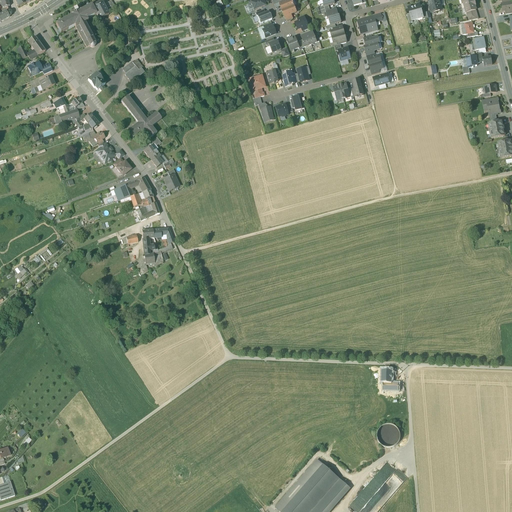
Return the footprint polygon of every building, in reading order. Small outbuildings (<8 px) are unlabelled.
[(7,0),(0,0),(3,8),(9,7),(7,0)] [(259,0),(257,1),(251,3),(251,4),(254,11),(265,6),(262,0),(259,0)] [(427,0),(430,8),(429,9),(430,12),(431,12),(431,13),(441,10),(438,0),(427,0)] [(473,1),(463,4),(462,4),(461,5),(462,9),(465,8),(465,10),(466,13),(467,13),(475,11),(476,11),(474,6),(475,6),(474,0),(473,1)] [(280,5),(280,6),(282,11),(294,7),(291,1),(288,2),(280,5)] [(102,2),(92,7),(97,15),(100,21),(109,16),(106,10),(104,6),(102,2)] [(502,5),(501,5),(502,12),(505,12),(511,10),(511,3),(502,5)] [(421,11),(419,5),(416,5),(417,7),(414,8),(417,20),(423,19),(423,18),(421,11)] [(92,6),(81,12),(80,10),(70,15),(71,17),(56,25),(61,34),(75,27),(83,43),(82,43),(84,47),(85,46),(86,48),(89,46),(89,47),(90,46),(92,48),(94,48),(95,46),(95,44),(96,43),(98,41),(87,20),(97,15),(92,7),(92,6)] [(294,7),(282,11),(285,18),(291,15),(296,13),(294,7)] [(414,8),(411,9),(411,7),(408,8),(410,15),(412,22),(417,20),(414,8)] [(330,12),(326,13),(328,20),(329,20),(329,19),(338,17),(336,10),(330,12)] [(475,11),(467,13),(469,21),(477,19),(475,11)] [(6,12),(0,15),(0,22),(9,17),(9,16),(10,16),(10,15),(11,14),(11,13),(11,12),(10,12),(9,12),(8,12),(7,12),(7,13),(6,12)] [(265,14),(257,17),(259,22),(260,25),(263,24),(272,20),(270,15),(269,16),(268,12),(265,14)] [(291,15),(285,17),(287,23),(291,22),(293,19),(291,15)] [(381,15),(373,17),(374,18),(375,23),(383,21),(381,15)] [(338,17),(329,19),(329,20),(330,26),(335,25),(341,23),(339,16),(338,17)] [(374,18),(361,21),(359,21),(358,21),(357,22),(358,23),(359,24),(361,30),(360,32),(360,34),(362,35),(364,35),(365,33),(372,31),(373,33),(378,31),(375,23),(374,18)] [(305,20),(299,22),(295,24),(298,30),(301,29),(308,26),(305,20)] [(472,23),(464,25),(465,29),(462,30),(463,36),(467,35),(474,34),(474,33),(472,23)] [(272,27),(265,30),(262,31),(265,39),(275,35),(272,27)] [(334,32),(330,33),(332,38),(344,35),(343,29),(342,29),(334,32)] [(312,33),(307,36),(311,45),(316,43),(314,36),(312,33)] [(344,35),(332,38),(333,44),(337,43),(345,41),(346,40),(344,35)] [(311,45),(307,36),(301,38),(302,41),(305,48),(311,45)] [(35,38),(28,43),(34,52),(38,56),(45,52),(35,38)] [(295,38),(292,40),(288,41),(287,42),(288,44),(289,47),(291,51),(293,50),(293,51),(299,49),(297,44),(297,43),(296,41),(295,38)] [(365,41),(364,42),(366,47),(378,44),(380,44),(378,38),(365,41)] [(483,38),(475,40),(476,44),(478,44),(479,50),(485,49),(485,48),(483,38)] [(269,45),(268,45),(272,54),(281,51),(277,42),(274,43),(269,45)] [(378,44),(366,47),(364,48),(366,54),(373,52),(379,50),(378,44)] [(27,56),(22,47),(16,50),(22,61),(28,58),(27,56)] [(342,50),(338,51),(341,62),(351,59),(348,48),(342,50)] [(287,49),(281,52),(283,58),(289,56),(287,49)] [(38,56),(34,52),(27,56),(28,58),(30,61),(38,56)] [(488,56),(484,56),(485,58),(482,59),(483,62),(484,67),(492,65),(491,57),(488,58),(488,56)] [(368,60),(367,60),(369,66),(381,63),(379,57),(375,58),(368,60)] [(476,58),(466,59),(467,67),(468,69),(469,69),(473,68),(473,67),(477,66),(477,63),(476,60),(476,58)] [(142,68),(136,60),(132,64),(138,71),(141,69),(141,70),(142,68)] [(132,63),(123,70),(126,74),(125,75),(131,83),(135,79),(132,76),(138,71),(132,64),(132,63)] [(381,63),(369,66),(371,73),(372,73),(379,70),(383,69),(381,63)] [(39,67),(38,64),(39,64),(38,64),(35,65),(31,67),(28,68),(32,77),(42,73),(44,76),(45,75),(44,72),(51,69),(49,65),(40,68),(40,67),(40,66),(39,67)] [(301,71),(297,72),(298,74),(295,75),(297,83),(300,82),(300,83),(309,81),(308,75),(306,68),(301,70),(301,71)] [(138,71),(132,76),(135,79),(143,73),(141,70),(141,69),(138,71)] [(271,73),(267,74),(270,84),(278,82),(276,75),(275,72),(272,73),(271,73)] [(291,72),(287,74),(287,76),(283,77),(286,87),(291,86),(290,84),(294,83),(292,75),(291,72)] [(101,80),(97,74),(88,81),(94,89),(95,89),(97,91),(99,90),(103,87),(105,85),(103,82),(104,82),(102,79),(101,80)] [(387,75),(373,79),(375,87),(390,83),(387,75)] [(51,77),(40,82),(44,90),(53,87),(51,83),(53,82),(51,77)] [(261,77),(250,80),(254,94),(255,93),(254,91),(259,90),(259,92),(261,91),(260,88),(261,87),(262,86),(262,85),(263,85),(261,77)] [(359,80),(352,82),(354,90),(356,97),(363,95),(359,80)] [(347,89),(346,85),(344,86),(344,85),(340,86),(343,99),(350,98),(347,89)] [(340,86),(335,87),(336,88),(334,88),(335,93),(337,101),(343,99),(340,86)] [(495,86),(484,88),(486,95),(490,94),(497,93),(495,86)] [(146,121),(128,97),(121,103),(138,124),(128,132),(133,139),(143,131),(149,139),(156,134),(151,128),(161,120),(156,113),(146,121)] [(298,97),(292,99),(293,100),(295,109),(296,111),(302,110),(300,104),(298,97)] [(255,99),(252,100),(255,107),(258,106),(261,105),(260,98),(255,99)] [(66,106),(63,99),(53,104),(56,109),(63,107),(66,106)] [(78,99),(71,104),(75,109),(82,104),(78,99)] [(498,99),(489,101),(489,102),(483,103),(484,109),(488,108),(489,117),(496,116),(497,116),(497,115),(500,114),(500,110),(498,110),(497,108),(498,108),(498,107),(498,106),(497,105),(496,104),(499,103),(498,99)] [(41,109),(42,110),(51,106),(50,102),(40,106),(42,109),(41,109)] [(167,104),(156,113),(161,120),(164,123),(175,114),(167,104)] [(270,108),(267,108),(265,106),(266,106),(264,105),(264,106),(263,105),(262,105),(261,105),(258,106),(260,111),(261,111),(263,120),(267,119),(268,122),(273,120),(270,108)] [(285,105),(276,108),(279,118),(282,117),(285,117),(285,116),(288,115),(288,114),(286,106),(285,105)] [(70,113),(69,113),(66,114),(59,116),(62,124),(76,119),(79,118),(78,117),(76,110),(76,111),(70,113)] [(84,115),(78,117),(79,118),(76,119),(77,123),(78,122),(79,123),(81,122),(82,122),(84,121),(84,120),(86,118),(84,115)] [(86,118),(84,120),(84,121),(85,122),(87,125),(88,124),(94,120),(91,115),(86,118)] [(59,116),(54,118),(56,126),(62,124),(59,116)] [(99,125),(94,120),(88,124),(90,127),(92,130),(94,129),(95,130),(97,128),(96,127),(99,125)] [(502,122),(489,125),(490,129),(489,129),(490,134),(491,134),(492,138),(491,138),(491,139),(504,137),(503,131),(504,131),(503,128),(502,122)] [(93,148),(98,144),(93,138),(96,136),(93,133),(84,137),(86,143),(89,142),(93,148)] [(99,136),(98,134),(96,136),(93,138),(98,144),(101,141),(105,138),(101,134),(99,136)] [(157,138),(149,144),(152,147),(154,145),(156,147),(161,143),(157,138)] [(511,145),(511,142),(498,144),(498,145),(499,145),(500,149),(499,149),(500,154),(501,154),(501,158),(500,158),(501,159),(511,156),(511,145)] [(114,156),(105,145),(105,146),(100,150),(96,153),(105,165),(107,163),(107,162),(109,162),(111,161),(111,159),(114,156)] [(153,153),(150,148),(144,153),(150,161),(158,154),(155,151),(153,153)] [(115,155),(119,160),(125,156),(120,151),(115,155)] [(158,154),(150,161),(156,169),(162,164),(158,159),(160,158),(159,156),(158,154)] [(162,164),(163,165),(168,163),(161,155),(159,156),(160,158),(158,159),(162,164)] [(121,159),(113,165),(116,169),(124,163),(121,159)] [(124,163),(116,169),(122,177),(131,170),(125,162),(124,163)] [(169,178),(163,180),(169,192),(175,189),(174,187),(178,185),(174,176),(169,178)] [(144,179),(137,182),(144,193),(150,191),(144,179)] [(134,193),(131,194),(129,189),(128,185),(122,188),(116,190),(121,202),(127,199),(131,198),(133,197),(135,196),(134,193)] [(150,191),(144,193),(142,194),(145,201),(147,200),(153,198),(150,191)] [(142,194),(137,196),(139,202),(145,201),(142,194)] [(133,197),(131,198),(134,208),(140,206),(139,202),(137,196),(135,196),(133,197)] [(152,212),(148,215),(145,216),(146,220),(154,216),(159,215),(156,204),(151,205),(152,212)] [(142,210),(137,212),(141,222),(146,220),(145,216),(143,213),(142,210)] [(47,213),(45,217),(51,222),(54,218),(47,213)] [(173,243),(168,229),(164,229),(164,234),(166,234),(169,244),(170,244),(173,243)] [(160,230),(153,231),(153,239),(154,239),(157,239),(157,240),(161,240),(161,234),(160,230)] [(153,231),(142,232),(143,240),(147,240),(153,239),(153,231)] [(136,236),(126,239),(128,246),(138,243),(136,236)] [(169,247),(158,251),(158,253),(160,253),(161,254),(173,250),(170,244),(169,244),(169,247)] [(157,254),(153,255),(154,263),(158,262),(158,261),(160,260),(161,263),(163,262),(161,254),(160,253),(158,253),(157,254)] [(149,255),(144,256),(146,265),(154,264),(154,263),(153,255),(149,255)] [(26,273),(20,266),(14,271),(15,279),(17,278),(19,280),(26,273)] [(26,286),(29,290),(34,287),(30,282),(26,286)] [(401,428),(384,424),(381,437),(386,438),(385,442),(388,443),(391,443),(391,442),(397,443),(401,428)] [(18,434),(21,438),(26,433),(23,429),(18,434)] [(28,438),(23,444),(26,447),(31,441),(28,438)] [(275,509),(279,511),(329,511),(350,489),(318,461),(275,509)] [(4,484),(0,485),(0,499),(1,501),(15,496),(10,482),(4,484)] [(45,503),(39,507),(43,511),(48,508),(45,503)]
